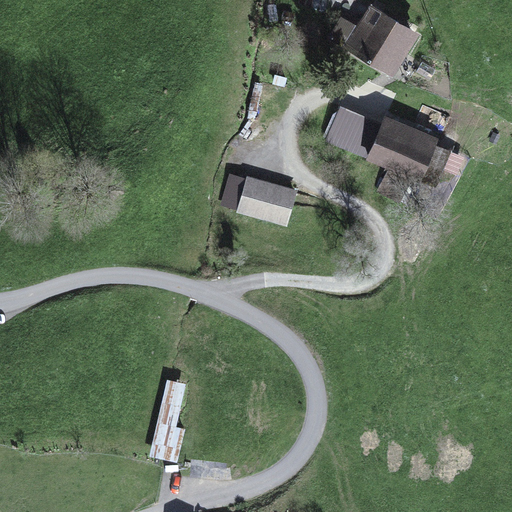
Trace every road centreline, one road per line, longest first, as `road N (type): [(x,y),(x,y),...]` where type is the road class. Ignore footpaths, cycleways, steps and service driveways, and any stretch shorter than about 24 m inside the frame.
road 1 (residential): [(0,301),(111,275),(156,280),(214,297),(298,350),(315,378),(318,403),(301,454),(251,489),(168,511)]
road 2 (track): [(218,300),(238,283),(366,280),(383,266),(383,231),(361,204),(300,169),(290,151),(298,111),(338,93),(364,97)]
